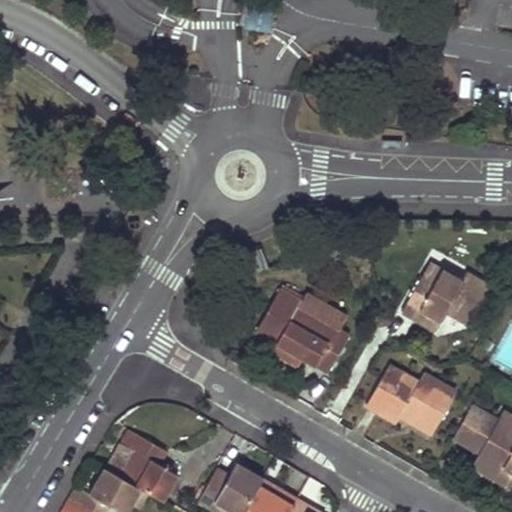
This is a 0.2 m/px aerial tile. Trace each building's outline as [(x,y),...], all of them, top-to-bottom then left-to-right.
[(252,3),(247,28),(267,32),(271,7),(252,3)] [(429,263),(422,276),(435,284),(442,271),(429,263)] [(466,273),(461,282),(442,271),(435,284),(422,276),(401,311),(435,330),(446,312),(467,324),(489,286),(466,273)] [(285,286),(282,291),(296,299),(298,294),(285,286)] [(275,346),(277,343),(282,346),(278,354),(298,366),(303,358),(327,373),(348,336),(332,327),(298,307),(301,301),(296,299),(282,291),(280,289),(254,333),(275,346)] [(304,296),(301,301),(298,307),(332,327),(338,315),(304,296)] [(275,346),(272,351),(278,354),(282,346),(277,343),(275,346)] [(383,375),(396,382),(402,373),(388,366),(383,375)] [(396,422),(399,416),(431,434),(455,392),(423,374),(418,383),(402,373),(396,382),(383,375),(365,405),(396,422)] [(498,420),(471,406),(452,437),(467,446),(468,443),(480,450),(479,453),(471,466),(496,480),(503,466),(511,471),(511,417),(502,412),(498,420)] [(134,451),(119,477),(140,488),(147,492),(162,501),(177,475),(159,464),(152,461),(160,448),(127,429),(120,443),(134,451)] [(467,446),(479,453),(480,450),(468,443),(467,446)] [(159,464),(166,451),(160,448),(152,461),(159,464)] [(242,511),(258,484),(262,478),(236,463),(230,474),(226,480),(213,473),(196,501),(215,511),(228,511),(230,511),(231,511),(242,511)] [(496,480),(511,488),(511,485),(511,471),(503,466),(496,480)] [(226,480),(230,474),(216,467),(213,473),(226,480)] [(126,511),(131,504),(140,488),(119,477),(103,468),(89,494),(76,486),(68,500),(90,511),(97,511),(103,502),(109,506),(119,511),(126,511)] [(271,483),(262,478),(258,484),(267,489),(271,483)] [(288,511),(297,498),(271,483),(267,489),(258,484),(242,511),(288,511)] [(147,492),(140,488),(131,504),(138,508),(147,492)] [(308,511),(311,507),(297,498),(288,511),(308,511)] [(59,511),(90,511),(68,500),(60,511),(59,511)] [(103,502),(97,511),(105,511),(109,506),(103,502)]
